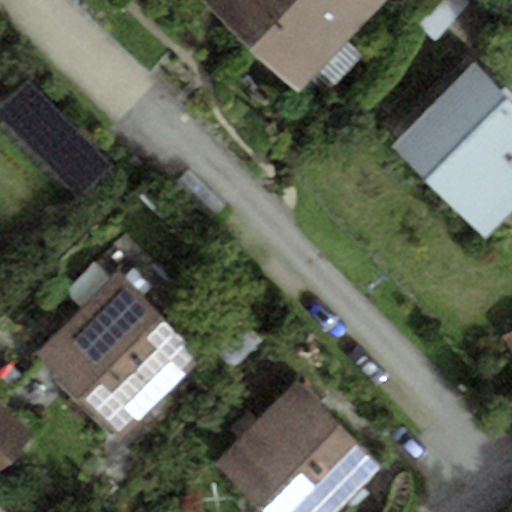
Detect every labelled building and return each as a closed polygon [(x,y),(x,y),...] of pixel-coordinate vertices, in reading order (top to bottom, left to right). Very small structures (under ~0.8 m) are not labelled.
[(212,0),(297,87),(386,0),(212,0)] [(511,100),(475,64),(393,146),(485,237),(511,209),(511,100)] [(35,83),(0,118),(0,119),(82,201),(118,165),(35,83)] [(124,255),(32,335),(127,444),(220,364),(124,255)] [(296,389),(213,476),(251,511),(344,511),(383,472),(296,389)] [(0,404),(0,481),(40,436),(2,403),(0,404)]
